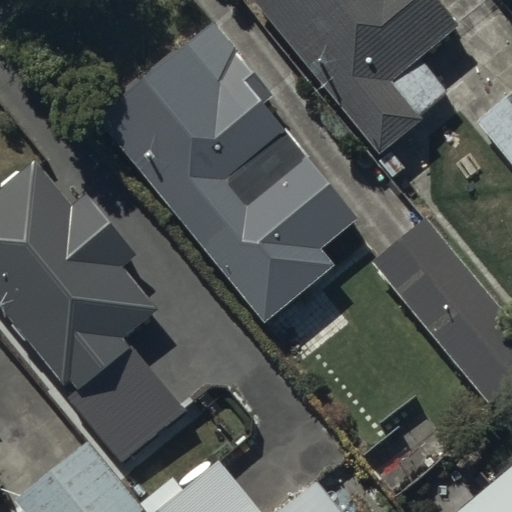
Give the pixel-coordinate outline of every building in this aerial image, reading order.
[(250,0),(378,155),(421,120),(389,81),(453,28),(430,0),(250,0)] [(92,135),(220,293),(247,271),(255,281),(296,248),(293,242),(334,210),(262,122),(270,115),(214,46),(192,65),(188,61),(92,135)] [(511,89),(477,118),(511,160),(511,89)] [(0,314),(119,462),(186,408),(135,344),(129,349),(121,339),(155,312),(119,268),(134,256),(85,196),(71,207),(35,162),(0,189),(0,314)] [(511,351),(427,241),(372,282),(487,429),(511,409),(511,351)] [(88,446),(18,499),(27,511),(134,511),(139,509),(88,446)] [(260,511),(221,461),(156,511),(260,511)] [(340,511),(318,483),(280,511),(340,511)] [(511,511),(511,483),(477,511),(511,511)]
